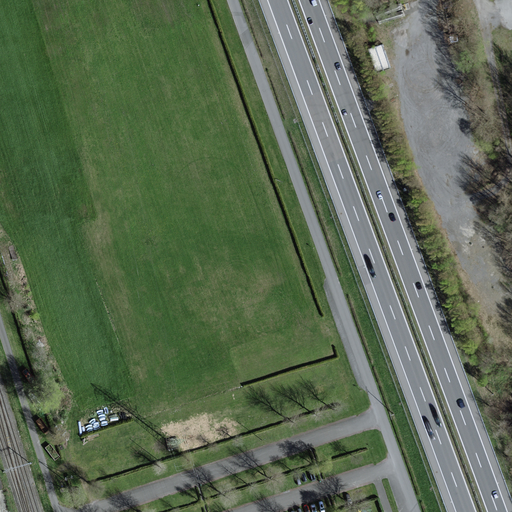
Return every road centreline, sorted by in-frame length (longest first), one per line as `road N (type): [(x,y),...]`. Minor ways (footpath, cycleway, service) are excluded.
road 1 (motorway): [(277,0),(465,511)]
road 2 (motorway): [(497,511),(309,0)]
road 3 (unclassified): [(415,511),(232,0)]
road 4 (unclassified): [(0,325),(57,511)]
